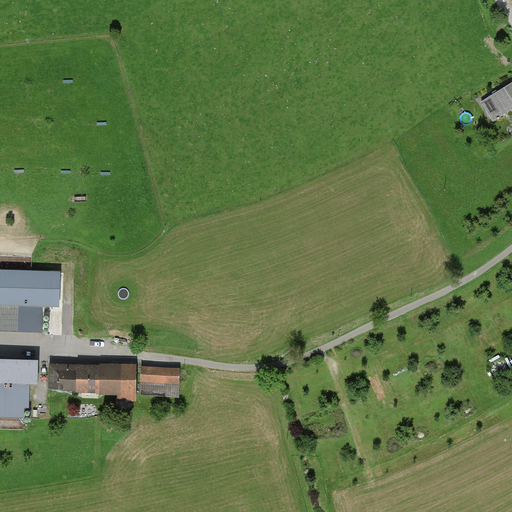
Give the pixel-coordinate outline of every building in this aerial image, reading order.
[(511,83),(481,103),(494,123),(511,111),(511,83)] [(0,330),(42,332),(43,306),(61,307),(62,270),(0,268),(0,330)] [(0,418),(25,419),(25,409),(30,409),(30,386),(40,386),(40,361),(0,360),(0,418)] [(135,367),(50,364),(49,391),(134,394),(135,367)] [(180,370),(143,368),(142,394),(179,396),(180,370)]
